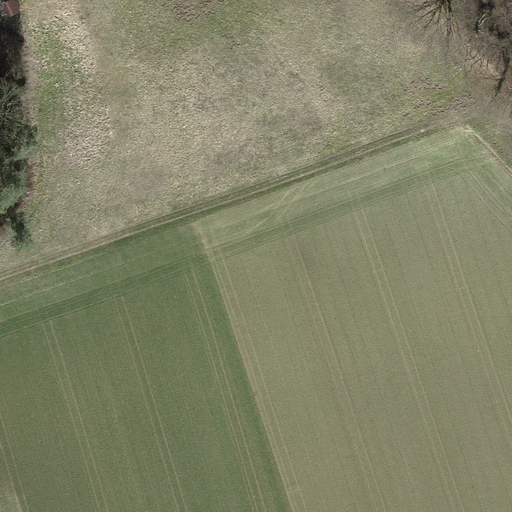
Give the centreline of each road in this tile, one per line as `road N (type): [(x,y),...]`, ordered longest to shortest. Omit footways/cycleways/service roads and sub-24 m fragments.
road 1 (track): [(0,270),(498,93)]
road 2 (track): [(511,108),(451,31),(408,0)]
